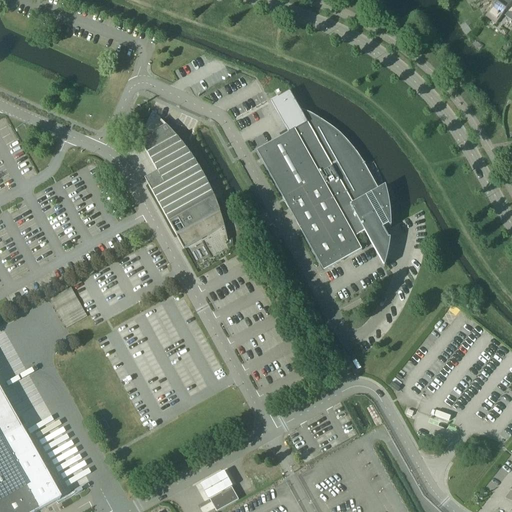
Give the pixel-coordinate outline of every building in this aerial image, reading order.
[(505,0),(498,0),(497,2),(485,17),(496,25),(505,13),(511,13),(511,0),(510,3),(505,0)] [(284,137),(257,152),(324,272),(362,252),(357,240),(364,235),(369,235),(385,265),(391,243),(384,231),(391,228),(386,189),(380,192),(357,153),(327,123),(301,111),(290,92),(271,102),(272,103),(289,134),(284,137)] [(142,144),(143,148),(161,179),(148,186),(184,251),(224,229),(225,236),(227,242),(228,242),(227,236),(225,228),(222,219),(220,211),(216,200),(210,188),(207,182),(204,176),(199,168),(194,160),(189,152),(184,146),(179,141),(175,135),(168,128),(161,121),(160,122),(162,124),(168,130),(142,144)] [(66,329),(87,318),(71,289),(50,301),(66,329)] [(288,315),(284,318),(288,325),(293,322),(288,315)] [(0,511),(36,511),(58,500),(0,396),(0,511)] [(210,501),(215,511),(219,511),(239,501),(232,489),(210,501)]
